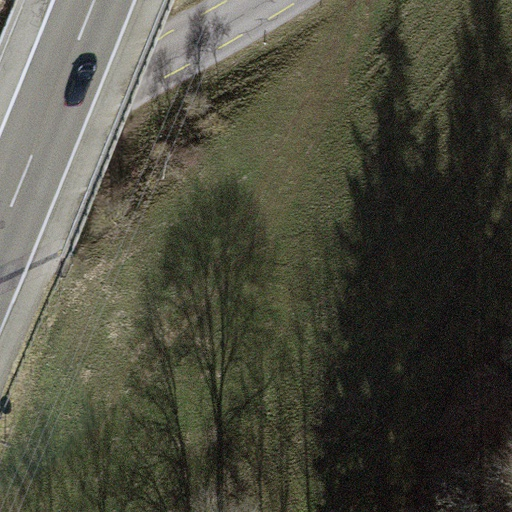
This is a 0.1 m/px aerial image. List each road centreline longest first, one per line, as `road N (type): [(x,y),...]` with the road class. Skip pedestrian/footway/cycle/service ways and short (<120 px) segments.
road 1 (primary): [(269,0),(0,141)]
road 2 (trunk): [(99,0),(0,239)]
